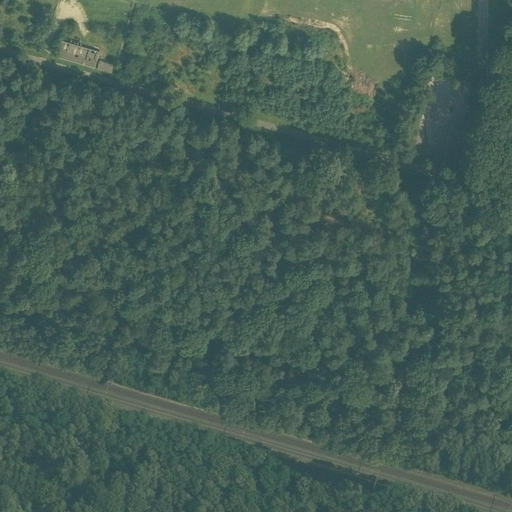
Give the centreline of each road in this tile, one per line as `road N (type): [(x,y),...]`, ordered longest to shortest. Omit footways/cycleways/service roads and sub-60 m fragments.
road 1 (track): [(0,248),(136,298),(511,407)]
road 2 (unclassified): [(470,182),(0,48)]
road 3 (unclassified): [(470,182),(491,77),(481,0)]
